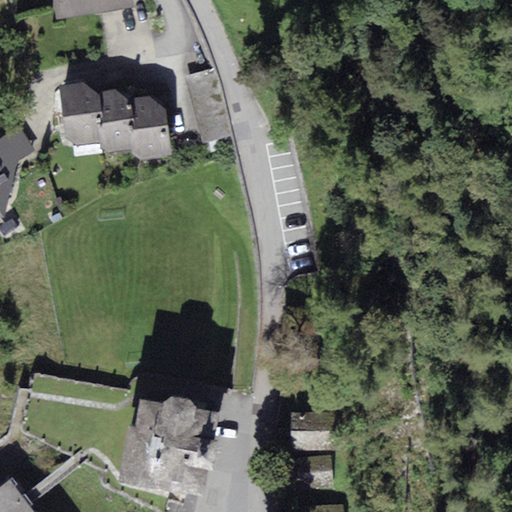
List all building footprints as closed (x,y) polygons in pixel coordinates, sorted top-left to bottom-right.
[(133,8),(131,0),(52,0),(56,21),(133,8)] [(217,68),(188,74),(202,142),(231,136),(217,68)] [(100,120),(97,94),(84,83),(58,85),(64,139),(77,146),(97,143),(94,120),(100,120)] [(94,120),(97,143),(109,154),(130,153),(127,127),(133,127),(130,101),(116,91),(97,94),(100,120),(94,120)] [(127,127),(130,153),(139,161),(172,157),(165,111),(149,98),(130,101),(133,127),(127,127)] [(18,126),(0,138),(0,218),(4,219),(15,166),(36,152),(18,126)] [(337,313),(290,311),(288,342),(336,345),(337,313)] [(162,404),(139,402),(134,426),(128,426),(119,484),(202,497),(208,470),(213,470),(215,457),(218,441),(213,441),(218,413),(196,411),(188,400),(170,398),(162,404)] [(340,413),(292,413),(291,450),(340,451),(340,413)] [(331,456),(290,460),(293,491),(334,487),(331,456)] [(9,481),(0,488),(0,511),(32,511),(24,501),(9,481)]
